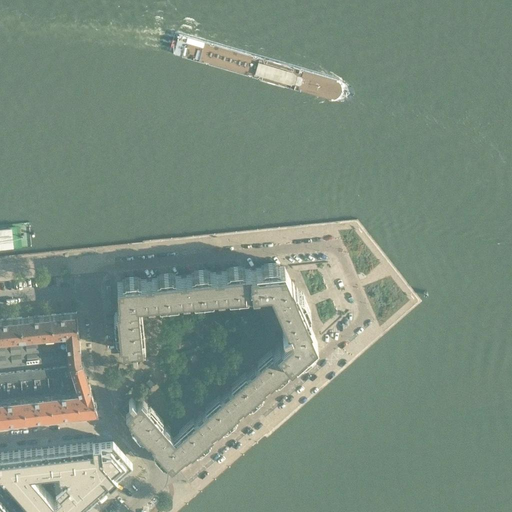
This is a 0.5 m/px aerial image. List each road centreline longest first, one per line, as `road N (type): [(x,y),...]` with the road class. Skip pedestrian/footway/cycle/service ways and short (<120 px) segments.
road 1 (residential): [(156,474),(188,473),(366,316),(335,244),(279,249)]
road 2 (residential): [(161,360),(166,403),(183,408),(263,340),(268,325),(249,302),(168,310),(157,321)]
road 3 (residential): [(86,294),(94,275),(112,266),(279,249)]
